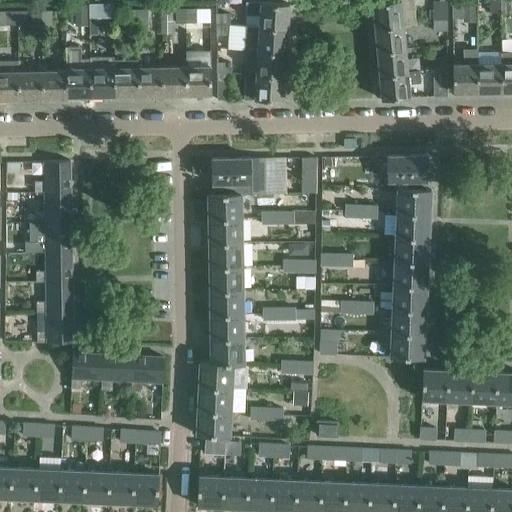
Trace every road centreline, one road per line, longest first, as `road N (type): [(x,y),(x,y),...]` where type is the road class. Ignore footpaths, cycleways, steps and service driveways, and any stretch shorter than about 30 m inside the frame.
road 1 (residential): [(177,511),(180,126)]
road 2 (residential): [(180,126),(511,119)]
road 3 (residential): [(0,126),(180,126)]
